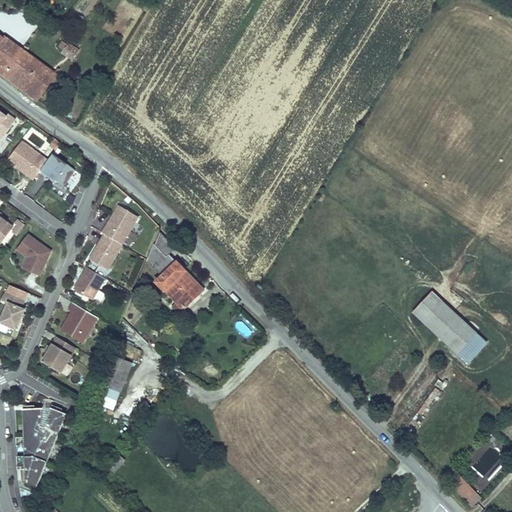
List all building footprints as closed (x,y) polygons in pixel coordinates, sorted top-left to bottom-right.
[(42,66),(0,33),(0,69),(49,110),(71,79),(47,60),(42,66)] [(77,55),(69,49),(63,56),(71,63),(77,55)] [(0,108),(0,127),(6,132),(16,117),(8,112),(7,114),(0,108)] [(53,138),(49,144),(55,148),(59,143),(53,138)] [(21,139),(8,157),(16,163),(19,162),(20,165),(27,171),(26,173),(33,178),(37,172),(47,158),(21,139)] [(76,169),(52,151),(37,172),(45,178),(47,175),(63,186),(76,169)] [(511,176),(511,177),(498,201),(506,205),(511,193),(511,176)] [(138,218),(119,207),(102,235),(104,236),(122,246),(138,218)] [(100,211),(92,224),(101,230),(110,216),(100,211)] [(0,243),(14,225),(1,216),(0,215),(0,243)] [(171,254),(177,248),(159,230),(147,258),(162,274),(175,260),(171,254)] [(51,249),(28,232),(16,247),(28,255),(32,258),(27,269),(41,274),(51,249)] [(90,261),(108,272),(123,247),(122,246),(104,236),(90,261)] [(28,255),(23,266),(27,269),(32,258),(28,255)] [(205,288),(177,259),(175,260),(162,274),(156,279),(175,299),(171,303),(180,312),(205,288)] [(92,298),(104,276),(86,266),(74,287),(92,298)] [(28,295),(9,287),(2,299),(8,302),(0,321),(0,324),(15,331),(17,328),(25,309),(22,307),(26,299),(28,295)] [(432,290),(412,312),(457,354),(478,332),(432,290)] [(98,316),(73,302),(68,309),(72,311),(61,330),(83,342),(98,316)] [(61,372),(76,347),(57,336),(42,361),(61,372)] [(134,366),(115,358),(103,384),(102,386),(110,389),(102,406),(114,411),(134,366)] [(42,406),(22,407),(23,433),(23,441),(24,452),(24,465),(24,469),(24,480),(36,485),(65,412),(51,406),(42,427),(39,426),(41,419),(42,406)] [(482,497),(454,468),(444,478),(472,507),(482,497)]
